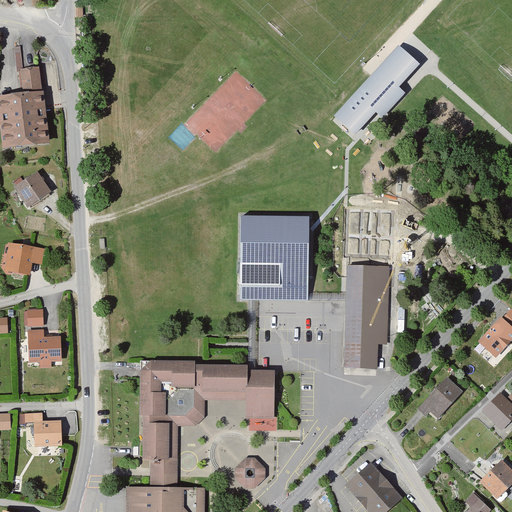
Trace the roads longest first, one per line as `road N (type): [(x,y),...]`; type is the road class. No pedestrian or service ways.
road 1 (residential): [(56,36),(66,55),(90,403),(72,511)]
road 2 (residential): [(373,414),(511,262)]
road 3 (residential): [(284,511),(373,414)]
